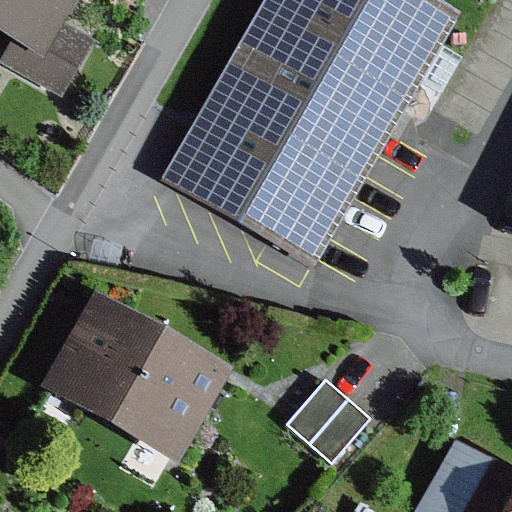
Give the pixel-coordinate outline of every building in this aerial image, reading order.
[(0,0),(0,39),(9,45),(41,62),(62,26),(75,0),(0,0)] [(428,0),(263,0),(157,184),(311,272),(418,84),(439,50),(458,17),(428,0)] [(93,44),(62,26),(41,62),(9,45),(0,61),(0,67),(60,101),(93,44)] [(460,62),(439,50),(418,84),(440,97),(460,62)] [(117,265),(120,248),(91,244),(89,261),(117,265)] [(93,295),(38,391),(174,468),(229,372),(93,295)] [(371,421),(324,381),(284,427),(331,468),(371,421)] [(511,511),(511,471),(457,440),(416,511),(511,511)]
